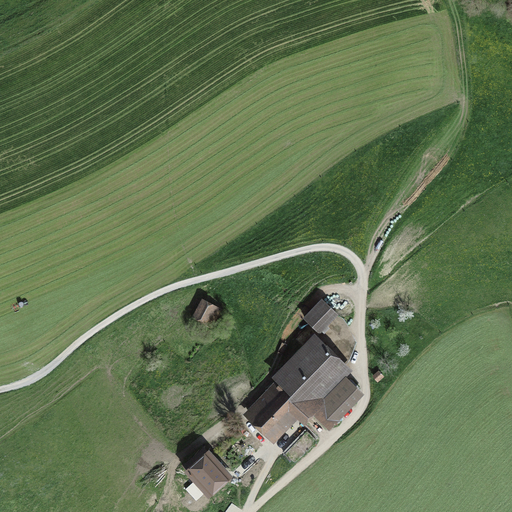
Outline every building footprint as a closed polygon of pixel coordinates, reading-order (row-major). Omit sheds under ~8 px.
[(306,319),(318,331),(336,313),(323,301),(306,319)] [(222,314),(203,303),(196,317),(215,327),(222,314)] [(359,393),(346,380),(325,401),(317,393),(343,366),(319,342),(280,383),(282,385),(252,416),(272,435),(294,412),(304,422),(312,414),(327,428),(340,415),(356,399),(359,393)] [(288,454),(297,459),(306,444),(298,439),(288,454)] [(184,467),(207,493),(225,477),(202,451),(184,467)]
